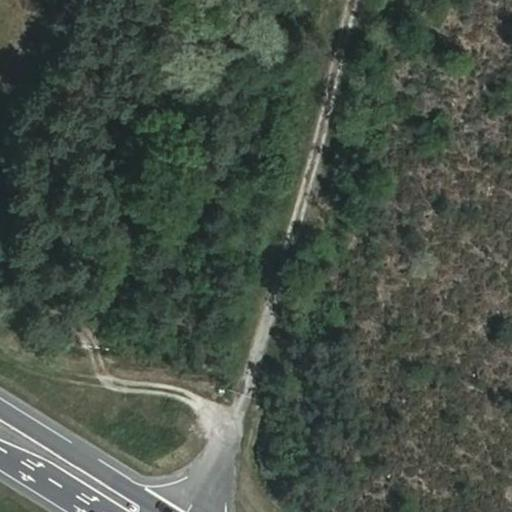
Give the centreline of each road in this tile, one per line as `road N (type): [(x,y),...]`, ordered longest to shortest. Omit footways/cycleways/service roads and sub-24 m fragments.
road 1 (track): [(364,0),(217,511)]
road 2 (primary): [(152,511),(0,416)]
